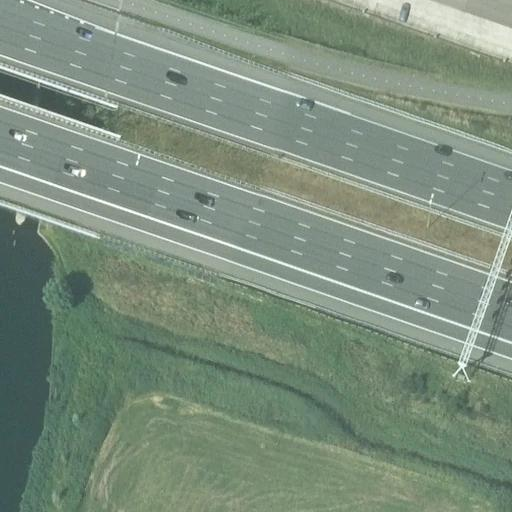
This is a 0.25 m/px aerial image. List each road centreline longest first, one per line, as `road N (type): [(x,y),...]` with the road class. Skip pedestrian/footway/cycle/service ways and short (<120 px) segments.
road 1 (motorway): [(511,204),(0,23)]
road 2 (motorway): [(0,132),(511,310)]
